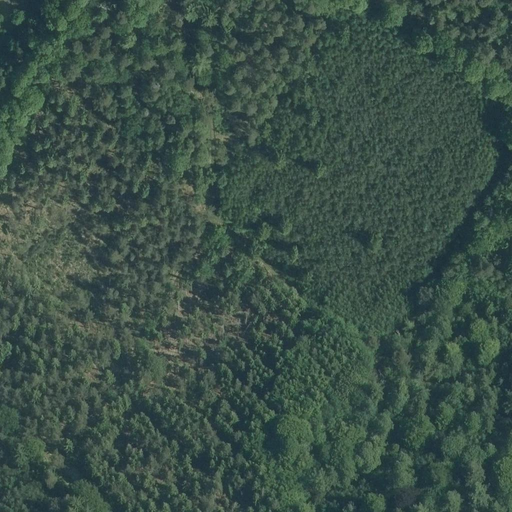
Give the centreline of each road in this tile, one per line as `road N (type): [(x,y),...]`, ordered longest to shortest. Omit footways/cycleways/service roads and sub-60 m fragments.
road 1 (track): [(68,475),(211,207),(210,112),(170,0)]
road 2 (track): [(294,511),(404,329),(458,307),(483,312),(511,337)]
road 3 (track): [(209,214),(358,352),(373,378)]
road 4 (track): [(0,407),(105,511)]
road 5 (track): [(394,0),(511,65)]
